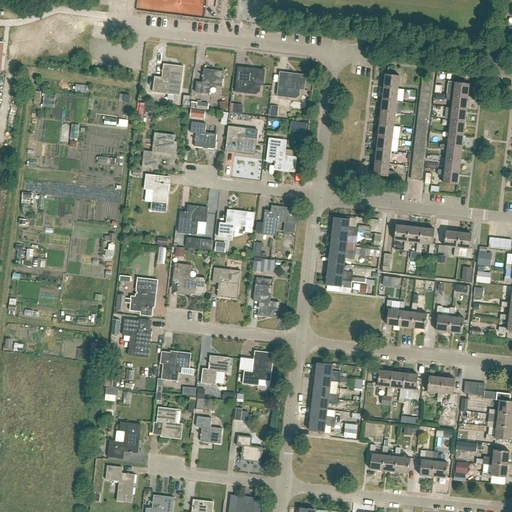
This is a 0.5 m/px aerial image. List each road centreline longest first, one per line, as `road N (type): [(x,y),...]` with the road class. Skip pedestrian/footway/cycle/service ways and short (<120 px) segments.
road 1 (residential): [(318,196),(335,52),(120,25),(109,16)]
road 2 (residential): [(502,511),(284,486)]
road 3 (residential): [(511,365),(302,342)]
road 4 (residential): [(511,219),(318,196)]
road 5 (residential): [(302,342),(318,196)]
road 6 (residential): [(284,486),(302,342)]
road 7 (residential): [(302,342),(175,327)]
road 8 (residential): [(284,486),(158,471)]
road 9 (residential): [(318,196),(193,180)]
